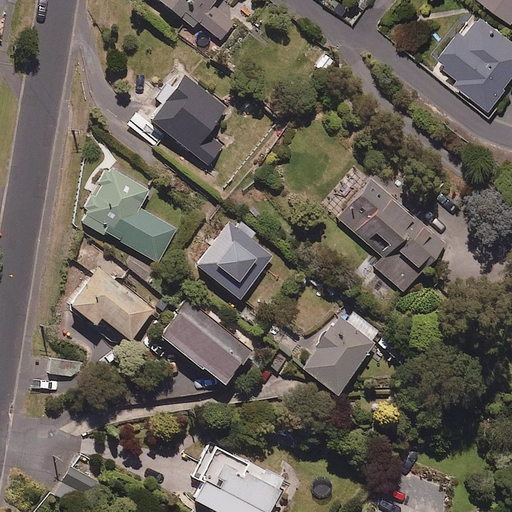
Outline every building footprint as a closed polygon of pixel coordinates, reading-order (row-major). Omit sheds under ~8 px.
[(210,0),(164,0),(191,22),(195,17),(219,37),(233,20),(209,1),(210,0)] [(511,16),(511,0),(489,0),(511,18),(511,16)] [(511,73),(511,38),(477,12),(465,28),(458,23),(436,51),(458,69),(453,75),(489,103),(511,73)] [(224,105),(182,70),(146,113),(206,163),(224,142),(206,127),(224,105)] [(162,134),(136,110),(126,121),(152,144),(162,134)] [(148,185),(106,161),(77,211),(157,258),(175,227),(137,204),(148,185)] [(443,242),(367,174),(334,212),(382,255),(374,264),(368,258),(351,277),(385,306),(443,242)] [(274,249),(230,212),(193,257),(237,294),(274,249)] [(149,304),(96,262),(68,298),(92,317),(97,310),(127,333),(149,304)] [(248,343),(183,293),(156,327),(221,378),(248,343)] [(377,334),(342,306),(309,347),(278,322),(267,336),(333,389),(377,334)] [(280,478),(211,441),(185,489),(225,510),(224,511),(277,511),(265,505),(280,478)]
